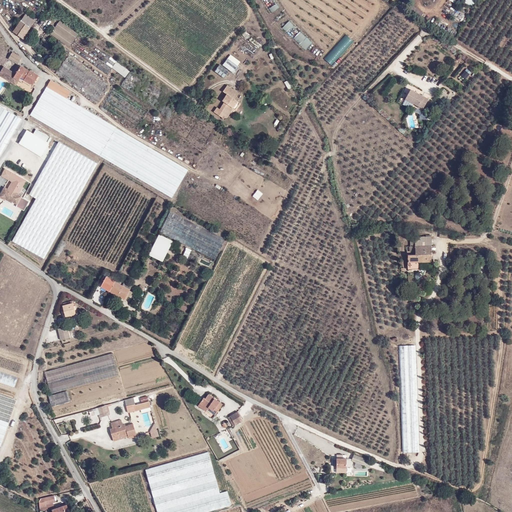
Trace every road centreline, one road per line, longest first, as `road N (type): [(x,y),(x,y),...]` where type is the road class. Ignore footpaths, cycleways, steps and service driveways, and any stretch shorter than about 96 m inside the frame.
road 1 (track): [(333,152),(325,154),(328,189),(367,335),(382,361),(392,457),(213,373)]
road 2 (track): [(359,296),(259,252),(295,182),(271,158),(300,111),(312,100),(332,144)]
road 3 (track): [(478,239),(498,266),(495,329),(503,336),(481,481),(462,489),(406,467)]
road 4 (track): [(396,67),(340,119),(332,144),(379,330),(418,332)]
road 5 (unclassified): [(0,244),(56,288),(37,362),(38,403),(99,511)]
road 6 (track): [(292,188),(234,188),(86,101)]
road 7 (track): [(54,260),(104,168),(170,207)]
road 8 (track): [(359,97),(412,146),(351,216)]
road 9 (track): [(212,376),(271,258)]
